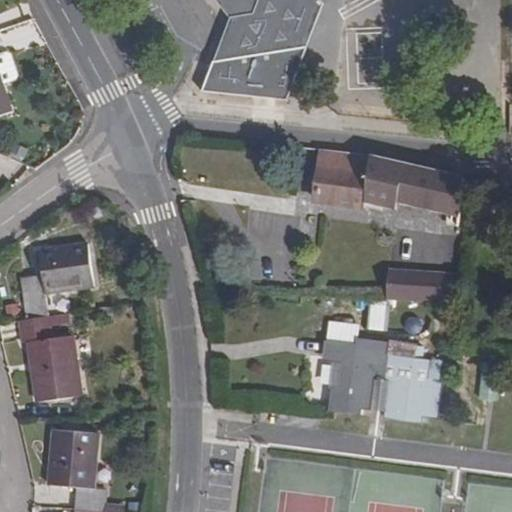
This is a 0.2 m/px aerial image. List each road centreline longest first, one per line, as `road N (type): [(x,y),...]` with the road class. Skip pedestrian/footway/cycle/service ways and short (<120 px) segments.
road 1 (residential): [(181,511),(182,348),(172,270),(135,142)]
road 2 (residential): [(135,142),(58,0)]
road 3 (residential): [(135,142),(77,170),(0,227)]
